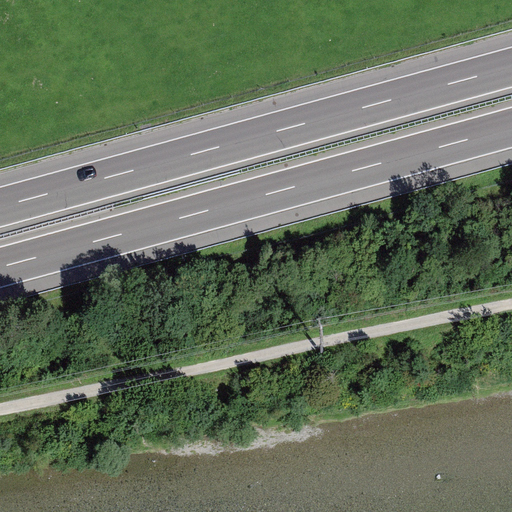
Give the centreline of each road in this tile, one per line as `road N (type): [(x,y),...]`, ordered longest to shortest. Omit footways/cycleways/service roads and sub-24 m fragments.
road 1 (motorway): [(511,67),(0,207)]
road 2 (motorway): [(0,269),(511,129)]
road 3 (track): [(511,308),(0,410)]
